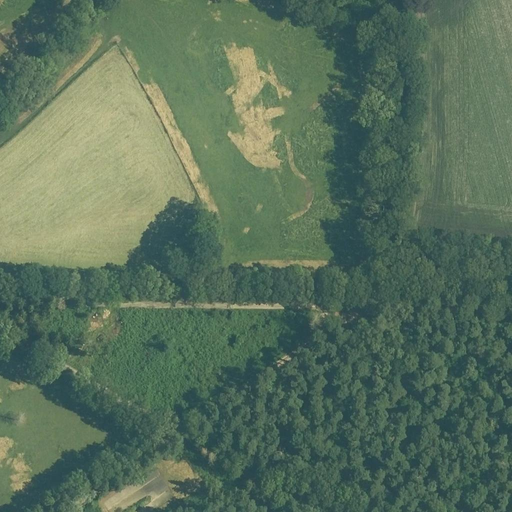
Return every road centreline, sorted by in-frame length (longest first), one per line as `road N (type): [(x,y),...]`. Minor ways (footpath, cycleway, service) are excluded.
road 1 (track): [(96,511),(358,318),(511,317)]
road 2 (track): [(0,295),(196,298),(240,311),(278,295),(358,318)]
road 3 (track): [(314,511),(0,331)]
